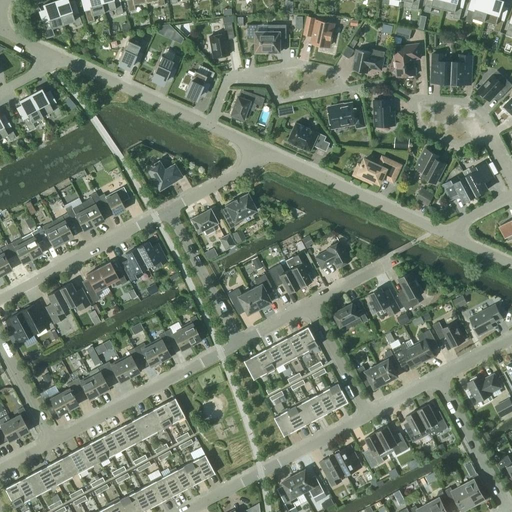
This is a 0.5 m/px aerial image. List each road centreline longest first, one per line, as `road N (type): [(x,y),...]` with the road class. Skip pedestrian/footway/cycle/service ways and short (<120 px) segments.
road 1 (residential): [(226,77),(287,63),(329,69),(345,89),(279,99),(259,77),(249,78)]
road 2 (residential): [(50,442),(238,343)]
road 3 (residential): [(186,511),(366,415)]
road 4 (residential): [(440,231),(259,151)]
road 5 (residential): [(0,299),(167,210)]
road 6 (residential): [(208,126),(57,56)]
road 7 (residential): [(491,132),(465,104),(412,100),(418,128),(457,149)]
road 8 (residential): [(510,511),(438,378)]
road 9 (residential): [(238,343),(167,210)]
road 10 (residential): [(366,415),(308,305)]
